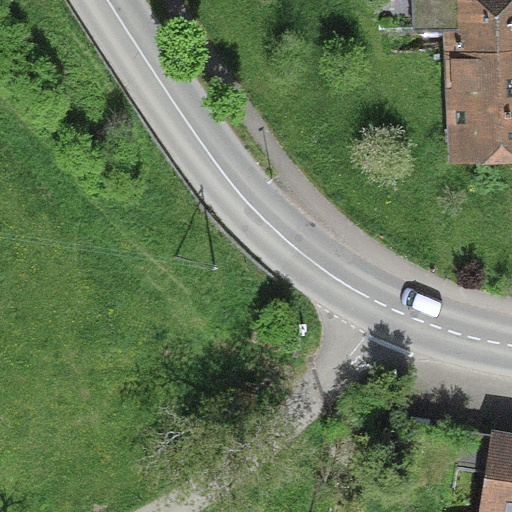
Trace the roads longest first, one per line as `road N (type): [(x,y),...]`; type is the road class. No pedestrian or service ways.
road 1 (tertiary): [(100,0),(201,148),(300,260),(370,304)]
road 2 (unclassified): [(170,511),(266,445),(370,304)]
road 3 (tertiary): [(370,304),(455,336),(511,346)]
